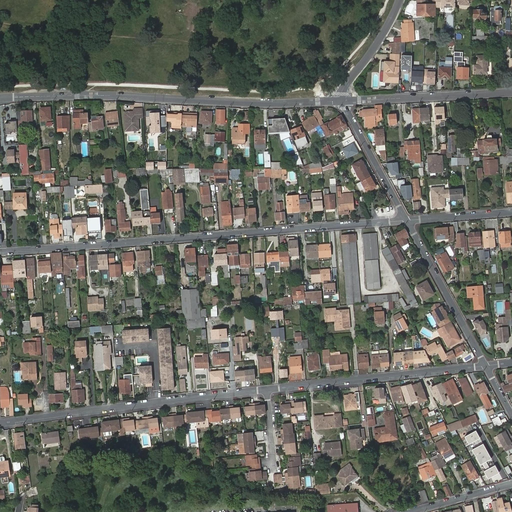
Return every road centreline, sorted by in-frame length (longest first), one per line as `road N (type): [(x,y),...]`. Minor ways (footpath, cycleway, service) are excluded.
road 1 (residential): [(0,251),(406,220)]
road 2 (tertiary): [(0,98),(342,101)]
road 3 (residential): [(0,421),(268,390)]
road 4 (residential): [(268,390),(484,365)]
road 5 (tertiary): [(342,101),(511,92)]
road 6 (residential): [(484,365),(406,220)]
road 7 (residential): [(406,220),(342,101)]
